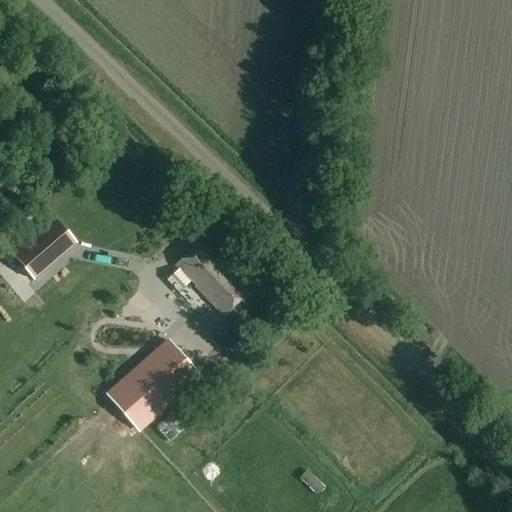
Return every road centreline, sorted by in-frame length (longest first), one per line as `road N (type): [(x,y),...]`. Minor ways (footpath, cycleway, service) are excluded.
road 1 (unclassified): [(511,465),(38,0)]
road 2 (track): [(312,0),(295,246)]
